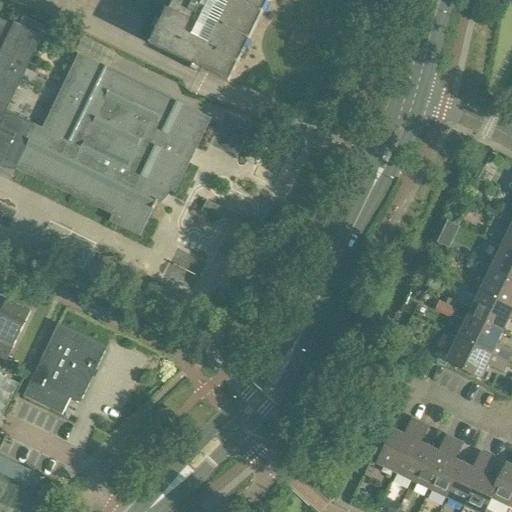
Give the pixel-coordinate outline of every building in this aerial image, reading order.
[(171,0),(170,2),(172,3),(169,10),(166,9),(149,45),(228,83),(268,0),(171,0)] [(17,167),(16,169),(17,169),(17,168),(113,214),(109,222),(110,223),(111,221),(140,235),(139,237),(140,237),(153,210),(154,210),(158,201),(156,200),(155,201),(161,187),(175,194),(175,193),(173,192),(187,163),(189,164),(190,163),(180,159),(187,145),(196,150),(197,149),(195,148),(209,119),(211,120),(211,119),(176,102),(176,103),(107,69),(78,55),(78,56),(80,56),(44,130),(5,110),(6,107),(8,108),(9,107),(7,106),(40,37),(42,38),(42,37),(14,23),(12,27),(0,21),(0,166),(3,160),(17,167)] [(243,227),(247,220),(207,201),(204,208),(243,227)] [(491,206),(488,213),(499,218),(502,212),(491,206)] [(511,216),(502,212),(499,218),(511,224),(511,216)] [(511,224),(499,218),(496,225),(509,231),(501,248),(511,252),(511,224)] [(511,252),(501,248),(494,264),(480,257),(477,264),(511,280),(511,252)] [(487,276),(479,293),(511,309),(511,280),(477,264),(474,270),(487,276)] [(458,303),(455,309),(503,333),(509,320),(511,321),(511,309),(479,293),(472,309),(458,303)] [(448,299),(446,304),(446,305),(449,306),(455,309),(458,303),(448,299)] [(0,358),(6,362),(31,312),(6,300),(0,310),(0,358)] [(465,322),(457,339),(507,363),(511,353),(511,351),(497,344),(503,333),(455,309),(452,315),(465,322)] [(58,325),(23,397),(62,415),(70,399),(80,404),(93,377),(107,348),(58,325)] [(503,373),(507,363),(457,339),(450,335),(437,364),(443,367),(446,362),(480,378),(487,365),(503,373)] [(377,464),(395,473),(420,423),(411,419),(403,435),(394,430),(377,464)] [(428,427),(420,423),(395,473),(412,482),(429,448),(421,443),(428,427)] [(412,482),(429,490),(455,440),(446,436),(438,452),(429,448),(412,482)] [(463,444),(455,440),(429,490),(447,499),(464,464),(455,460),(463,444)] [(447,499),(464,507),(489,457),(480,453),(472,468),(464,464),(447,499)] [(497,461),(489,457),(464,507),(474,511),(484,511),(491,499),(491,498),(499,481),(498,481),(490,477),(497,461)] [(499,481),(491,498),(491,499),(508,507),(511,498),(511,466),(507,464),(498,481),(499,481)] [(377,490),(387,496),(397,477),(387,472),(377,490)] [(393,501),(387,511),(397,511),(401,505),(393,501)]
